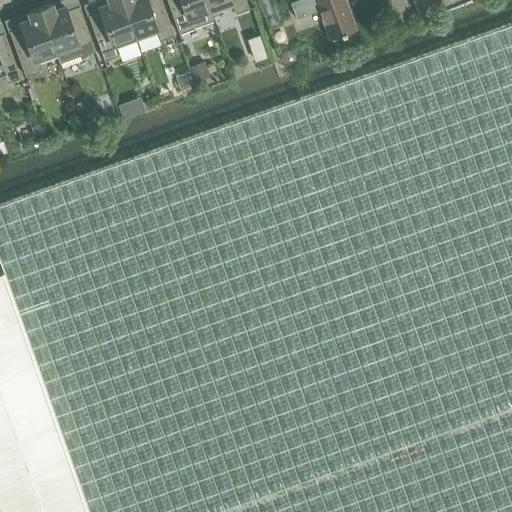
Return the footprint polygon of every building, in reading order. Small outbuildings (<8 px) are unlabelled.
[(136,39),(122,0),(109,0),(99,4),(101,9),(88,14),(104,59),(118,54),(115,46),(136,39)] [(122,0),(136,39),(157,31),(160,39),(174,34),(161,0),(122,0)] [(206,0),(167,0),(179,32),(193,27),(193,26),(214,19),(206,0)] [(206,0),(214,19),(212,12),(232,5),(235,12),(249,7),(246,0),(206,0)] [(297,18),(320,9),(330,37),(356,28),(345,0),(295,0),(291,2),(297,18)] [(413,0),(422,25),(431,21),(422,0),(413,0)] [(52,1),(40,5),(60,61),(81,53),(81,54),(95,49),(79,4),(66,9),(64,4),(54,7),(52,1)] [(22,24),(9,29),(25,74),(39,69),(36,62),(57,54),(59,61),(60,61),(40,5),(28,9),(30,16),(20,20),(22,24)] [(511,511),(511,21),(0,203),(0,259),(4,272),(0,273),(0,509),(1,511),(511,511)] [(0,74),(3,73),(6,81),(20,76),(4,31),(0,32),(0,74)] [(263,45),(252,49),(255,59),(266,56),(263,46),(263,45)] [(209,75),(204,61),(191,66),(196,79),(209,75)] [(176,75),(180,87),(193,82),(189,71),(176,75)] [(90,105),(80,109),(85,122),(95,118),(90,105)] [(44,136),(39,123),(32,126),(37,139),(44,136)]
